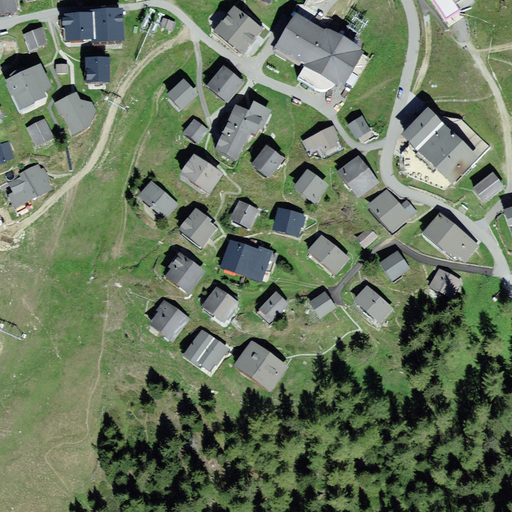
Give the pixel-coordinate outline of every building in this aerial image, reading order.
[(12,0),(0,0),(0,11),(7,11),(14,10),(12,0)] [(432,0),(446,21),(459,13),(450,0),(432,0)] [(450,0),(459,13),(474,2),(472,0),(450,0)] [(259,32),(263,27),(253,20),(250,24),(234,12),(218,33),(242,53),(259,32)] [(68,40),(83,39),(83,42),(92,42),(122,40),(120,17),(118,15),(91,17),(91,18),(67,19),(68,40)] [(318,30),(296,18),(275,55),(285,61),(288,56),(305,66),(297,80),(315,90),(319,91),(324,92),(329,91),(333,88),(336,85),(340,87),(349,72),(358,77),(368,61),(325,34),(327,30),(320,26),(318,30)] [(174,24),(164,21),(161,27),(171,31),(174,24)] [(39,30),(25,36),(30,50),(44,44),(39,30)] [(98,60),(92,61),(92,64),(88,64),(88,82),(94,82),(94,85),(102,85),(102,82),(107,82),(107,65),(110,65),(110,59),(98,59),(98,60)] [(12,96),(15,97),(21,109),(38,100),(41,99),(41,98),(40,95),(39,93),(47,89),(46,87),(39,71),(26,77),(24,72),(19,73),(14,76),(10,79),(12,83),(9,85),(11,89),(9,90),(12,96)] [(227,101),(240,85),(243,81),(234,74),(231,77),(223,71),(210,87),(227,101)] [(194,96),(189,91),(191,89),(185,83),(183,84),(171,96),(182,108),(194,96)] [(65,103),(60,105),(58,107),(61,113),(64,114),(73,133),(88,126),(93,114),(89,105),(78,103),(75,105),(71,97),(67,97),(64,101),(65,103)] [(217,150),(221,152),(232,157),(237,148),(238,149),(242,141),(245,142),(248,135),(252,137),(256,128),(257,126),(260,128),(263,123),(268,113),(254,106),(249,117),(245,115),(242,121),(233,117),(226,133),(225,134),(217,150)] [(427,115),(425,117),(406,138),(411,143),(420,152),(417,155),(416,156),(421,161),(422,160),(429,166),(428,168),(433,173),(438,169),(452,182),(459,174),(462,176),(490,147),(461,119),(438,116),(434,121),(427,115)] [(362,119),(349,127),(356,138),(369,130),(362,119)] [(207,131),(195,121),(185,133),(198,143),(207,131)] [(51,137),(43,123),(29,130),(36,144),(51,137)] [(339,140),(333,128),(328,130),(309,140),(303,142),(308,150),(310,149),(312,152),(317,150),(321,156),(323,157),(327,154),(327,155),(337,150),(336,147),(334,142),(339,140)] [(268,178),(280,162),(282,164),(285,160),(274,152),(272,155),(266,150),(253,166),(268,178)] [(193,160),(184,174),(183,176),(190,181),(191,178),(202,186),(200,189),(209,194),(220,178),(193,160)] [(375,183),(357,161),(341,173),(359,195),(375,183)] [(20,173),(7,180),(10,185),(20,205),(35,197),(35,196),(48,189),(45,182),(47,180),(43,172),(40,173),(37,167),(30,171),(29,168),(21,173),(20,173)] [(323,189),(322,185),(308,174),(297,188),(307,196),(307,195),(314,201),(323,189)] [(503,188),(493,176),(474,190),(484,203),(503,188)] [(175,205),(152,185),(142,197),(151,205),(150,206),(154,210),(155,209),(165,217),(175,205)] [(400,209),(386,193),(371,206),(393,231),(408,218),(415,212),(406,203),(400,209)] [(249,227),(256,213),(257,210),(247,205),(245,208),(240,205),(233,219),(249,227)] [(351,210),(346,207),(342,212),(348,215),(351,210)] [(197,213),(189,223),(187,222),(183,227),(185,228),(183,231),(201,245),(213,230),(205,224),(207,221),(197,213)] [(305,219),(300,218),(281,213),(277,230),(296,234),(297,227),(302,228),(305,219)] [(452,255),(453,253),(457,257),(465,261),(476,248),(465,239),(440,218),(427,234),(452,255)] [(357,240),(364,248),(376,237),(368,229),(357,240)] [(346,260),(321,240),(311,252),(321,260),(318,263),(324,268),(327,265),(336,273),(346,260)] [(260,280),(263,271),(270,272),(276,256),(260,250),(258,255),(233,246),(225,267),(260,280)] [(396,255),(383,265),(393,279),(406,269),(396,255)] [(201,273),(180,258),(173,268),(175,270),(169,278),(188,291),(201,273)] [(448,277),(440,273),(438,278),(436,282),(433,287),(450,296),(458,283),(453,280),(448,277)] [(390,310),(367,290),(357,302),(365,309),(371,314),(380,322),(390,310)] [(227,299),(217,292),(206,306),(217,314),(215,316),(222,321),(224,318),(227,320),(234,312),(231,310),(235,304),(227,299)] [(287,305),(276,294),(260,311),(269,319),(276,311),(280,315),(284,311),(283,309),(287,305)] [(231,295),(227,299),(235,304),(238,300),(231,295)] [(334,308),(324,295),(311,304),(311,305),(311,304),(316,301),(325,313),(320,317),(320,318),(334,308)] [(325,313),(316,301),(311,304),(320,317),(325,313)] [(172,310),(165,305),(161,312),(162,313),(154,325),(153,326),(171,339),(185,320),(172,310)] [(222,349),(202,335),(187,356),(198,363),(200,361),(209,368),(212,363),(216,366),(221,357),(218,355),(222,349)] [(284,368),(252,346),(239,365),(239,364),(237,367),(240,369),(240,368),(252,376),(251,377),(255,380),(256,379),(267,387),(267,388),(270,389),(272,387),(271,386),(284,368)]
